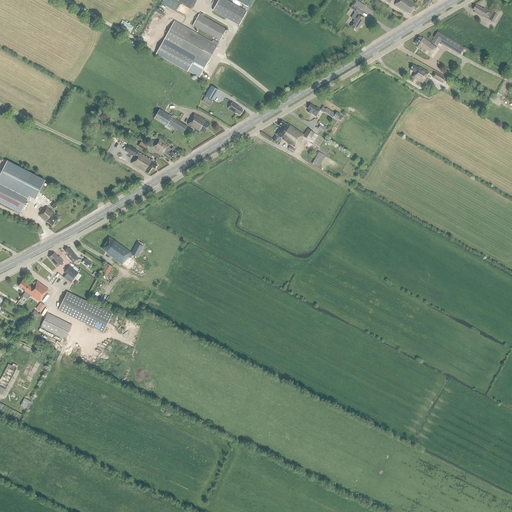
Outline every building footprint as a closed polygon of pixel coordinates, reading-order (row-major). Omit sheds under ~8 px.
[(180,13),(185,5),(175,0),(162,0),(161,3),(180,13)] [(218,0),(213,10),(239,25),(247,12),(225,0),(218,0)] [(360,3),(356,0),(355,0),(350,8),(355,11),(351,18),(354,20),(350,27),(357,31),(364,19),(358,15),(359,13),(360,14),(362,11),(357,8),(360,3)] [(397,0),(394,5),(406,12),(410,14),(413,9),(415,10),(418,7),(415,5),(416,4),(409,0),(397,0)] [(472,9),(475,11),(474,12),(482,17),(482,16),(485,18),(486,17),(489,19),(489,20),(493,22),(497,15),(493,13),(492,14),(489,12),(483,8),(483,9),(480,8),(475,5),(472,9)] [(153,13),(143,37),(152,41),(162,17),(153,13)] [(220,41),(226,29),(199,14),(192,26),(220,41)] [(156,53),(199,77),(206,65),(208,66),(208,64),(207,64),(217,45),(212,42),(174,21),(156,53)] [(423,37),(422,39),(419,36),(414,43),(417,45),(416,47),(430,57),(437,47),(423,37)] [(412,65),(410,70),(415,72),(412,77),(422,83),(428,72),(418,67),(418,68),(412,65)] [(442,83),(445,78),(435,72),(432,77),(442,83)] [(511,86),(503,82),(494,99),(503,104),(511,87),(511,86)] [(211,86),(205,96),(212,100),(218,90),(211,86)] [(225,107),(226,106),(231,98),(224,93),(218,103),(225,107)] [(235,114),(236,113),(239,115),(243,110),(239,108),(240,108),(232,102),(227,109),(235,114)] [(320,109),(316,107),(316,108),(310,104),(307,108),(308,109),(307,112),(310,114),(310,113),(316,116),(320,109)] [(332,117),(335,114),(326,108),(324,111),(332,117)] [(187,126),(159,109),(153,119),(158,121),(167,126),(168,124),(183,133),(187,126)] [(194,114),(187,125),(199,132),(199,130),(204,134),(210,125),(205,122),(205,120),(194,114)] [(317,136),(313,133),(314,133),(308,129),(304,135),(287,124),(287,125),(282,121),(279,126),(281,127),(276,135),(279,137),(277,138),(275,137),(273,140),(275,142),(276,140),(280,143),(281,141),(280,141),(281,139),(294,147),(297,143),(298,144),(303,136),(309,140),(312,143),(317,136)] [(173,159),(178,154),(174,150),(173,148),(171,149),(168,146),(159,139),(152,147),(161,154),(164,151),(166,153),(168,156),(169,155),(173,159)] [(147,145),(140,141),(139,143),(137,146),(138,146),(138,147),(144,150),(147,145)] [(152,167),(155,169),(157,165),(152,162),(155,158),(152,156),(151,159),(138,152),(136,151),(137,150),(128,145),(126,143),(123,148),(125,150),(125,151),(135,157),(133,159),(134,160),(131,163),(148,174),(152,167)] [(317,151),(312,163),(319,166),(324,154),(317,151)] [(0,203),(20,214),(29,196),(36,199),(45,181),(31,174),(7,162),(0,174),(0,203)] [(47,221),(48,222),(52,226),(58,219),(53,214),(54,213),(47,207),(39,216),(46,222),(47,221)] [(125,261),(128,257),(130,258),(132,255),(137,258),(144,244),(137,241),(131,253),(113,240),(113,241),(109,238),(101,248),(107,253),(106,253),(122,265),(124,261),(125,261)] [(67,255),(73,263),(78,258),(70,248),(69,249),(68,248),(64,251),(67,255)] [(62,262),(63,261),(59,256),(58,257),(54,253),(48,258),(57,267),(60,264),(61,266),(64,263),(62,262)] [(108,275),(112,267),(107,264),(102,272),(108,275)] [(64,272),(73,279),(78,273),(69,266),(64,272)] [(30,286),(22,281),(18,286),(26,292),(26,291),(28,293),(39,302),(48,290),(37,281),(32,288),(30,286)] [(112,314),(67,292),(58,310),(103,332),(112,314)] [(42,301),(37,309),(43,312),(47,305),(42,301)] [(65,339),(72,325),(47,313),(40,327),(65,339)] [(0,393),(3,395),(16,368),(12,366),(8,364),(0,379),(0,393)] [(20,406),(25,408),(27,409),(31,402),(24,398),(20,406)] [(0,410),(21,422),(24,416),(0,403),(0,410)]
